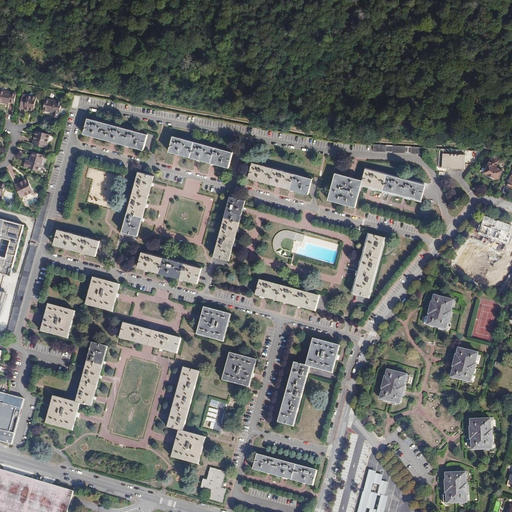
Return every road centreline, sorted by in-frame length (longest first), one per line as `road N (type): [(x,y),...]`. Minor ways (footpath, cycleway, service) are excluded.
road 1 (track): [(511,152),(313,137),(56,87),(0,35)]
road 2 (residential): [(319,511),(373,334),(474,204),(492,199)]
road 3 (tertiary): [(202,511),(0,454)]
